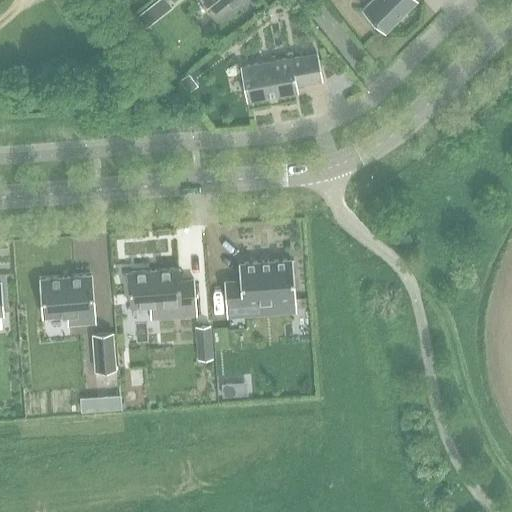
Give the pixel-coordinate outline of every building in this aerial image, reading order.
[(208,0),(211,3),(207,6),(218,19),(242,0),(208,0)] [(370,0),(363,8),(385,31),(416,0),(370,0)] [(150,6),(136,17),(145,28),(159,17),(150,6)] [(169,58),(182,59),(183,45),(170,44),(169,58)] [(316,52),(241,65),(248,99),(297,90),(296,84),(321,79),(316,52)] [(189,75),(182,81),(191,93),(199,87),(189,75)] [(294,298),(291,258),(240,262),(241,278),(225,279),(227,315),(260,313),(259,301),(294,298)] [(179,267),(127,271),(130,305),(151,304),(152,317),(196,314),(193,278),(180,279),(179,267)] [(93,321),(89,274),(39,277),(42,316),(66,314),(67,323),(93,321)] [(210,328),(195,329),(197,361),(212,359),(210,328)] [(115,366),(113,330),(93,332),(96,368),(115,366)] [(223,396),(235,395),(234,383),(222,384),(223,396)] [(109,392),(98,393),(99,407),(110,407),(109,392)] [(240,511),(238,486),(196,490),(198,511),(240,511)] [(176,511),(174,491),(156,493),(157,511),(176,511)] [(157,511),(156,493),(129,495),(130,511),(157,511)] [(130,511),(129,495),(102,497),(103,511),(130,511)] [(103,511),(102,497),(75,499),(75,511),(103,511)] [(75,511),(75,499),(48,501),(48,511),(75,511)] [(48,511),(48,501),(20,503),(21,511),(48,511)] [(21,511),(20,503),(0,504),(0,511),(21,511)]
